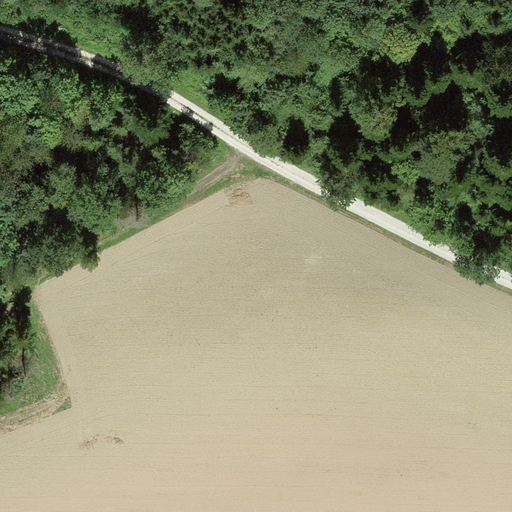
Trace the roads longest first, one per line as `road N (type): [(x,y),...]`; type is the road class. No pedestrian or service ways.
road 1 (track): [(0,35),(160,93),(244,150),(511,284)]
road 2 (track): [(160,93),(511,16)]
road 3 (track): [(0,292),(244,150)]
